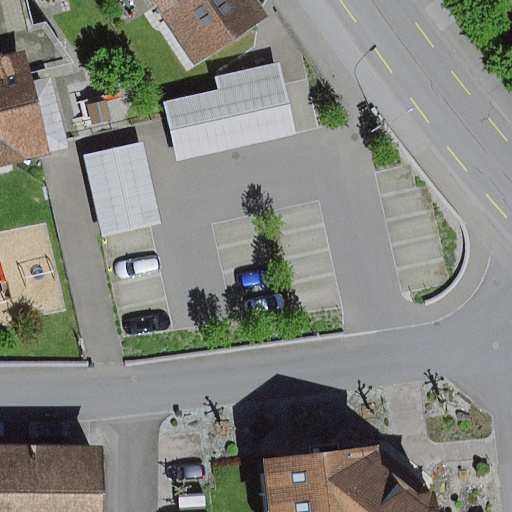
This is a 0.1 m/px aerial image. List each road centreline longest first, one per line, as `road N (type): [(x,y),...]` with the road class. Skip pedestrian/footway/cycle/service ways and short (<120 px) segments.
road 1 (residential): [(469,340),(394,361),(112,389),(0,390)]
road 2 (primary): [(511,186),(370,0)]
